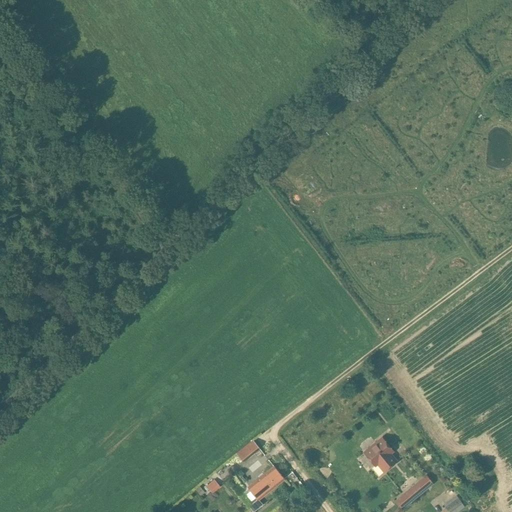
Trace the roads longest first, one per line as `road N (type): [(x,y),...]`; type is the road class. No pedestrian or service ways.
road 1 (track): [(174,239),(419,0)]
road 2 (track): [(272,436),(511,248)]
road 3 (unclassified): [(0,408),(166,247)]
